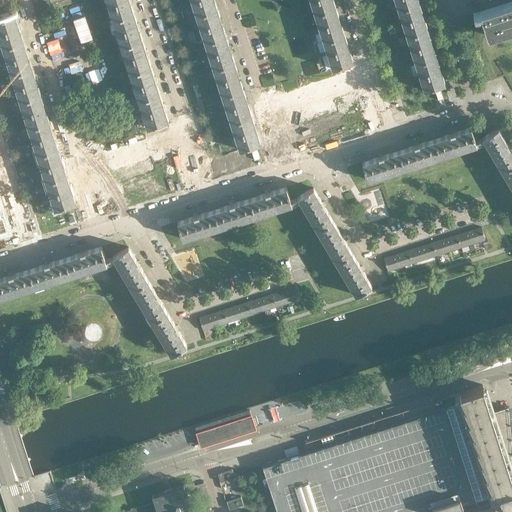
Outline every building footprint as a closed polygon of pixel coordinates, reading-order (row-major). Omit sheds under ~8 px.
[(132,13),(129,2),(128,0),(106,0),(113,19),(132,13)] [(216,8),(213,0),(191,0),(196,15),(216,8)] [(334,7),(331,0),(310,0),(314,14),(334,7)] [(417,2),(416,0),(394,0),(398,9),(417,2)] [(426,29),(422,18),(417,2),(398,9),(406,36),(426,29)] [(511,2),(480,13),(487,35),(511,26),(511,2)] [(343,34),(339,23),(334,7),(314,14),(323,41),(343,34)] [(224,35),(221,24),(216,8),(196,15),(205,41),(224,35)] [(22,40),(19,29),(14,13),(0,17),(0,38),(3,47),(22,40)] [(141,40),(137,29),(132,13),(113,19),(121,46),(141,40)] [(435,56),(431,45),(426,29),(406,36),(415,63),(435,56)] [(352,61),(348,50),(343,34),(323,41),(332,68),(352,61)] [(233,62),(229,51),(224,35),(205,41),(213,68),(233,62)] [(31,67),(27,56),(22,40),(3,47),(11,74),(31,67)] [(150,66),(146,55),(141,40),(121,46),(130,73),(150,66)] [(443,83),(440,72),(435,56),(415,63),(424,90),(443,83)] [(242,89),(238,77),(233,62),(213,68),(222,95),(242,89)] [(158,93),(155,82),(150,66),(130,73),(138,100),(158,93)] [(40,94),(36,83),(31,67),(11,74),(20,101),(40,94)] [(310,101),(284,109),(293,138),(368,114),(359,86),(333,94),(334,97),(311,104),(310,101)] [(250,116),(247,105),(242,89),(222,95),(230,122),(250,116)] [(167,121),(163,109),(158,93),(138,100),(147,127),(167,121)] [(48,121),(45,110),(40,94),(20,101),(28,127),(48,121)] [(259,143),(255,131),(250,116),(230,122),(239,149),(259,143)] [(57,148),(53,137),(48,121),(28,127),(37,154),(57,148)] [(476,144),(475,141),(470,127),(455,132),(453,130),(449,132),(449,134),(434,139),(440,156),(476,144)] [(511,163),(511,152),(509,147),(511,146),(508,142),(506,142),(498,128),(482,137),(502,170),(511,163)] [(440,156),(434,139),(419,144),(418,142),(413,143),(414,146),(398,150),(404,168),(440,156)] [(126,159),(99,168),(108,196),(184,172),(174,144),(148,152),(149,155),(127,162),(126,159)] [(65,175),(62,164),(57,148),(37,154),(46,181),(65,175)] [(256,149),(250,151),(253,160),(259,158),(256,149)] [(404,168),(398,150),(383,155),(382,153),(378,155),(378,157),(362,162),(368,179),(404,168)] [(511,163),(502,170),(511,187),(511,163)] [(74,202),(70,190),(65,175),(46,181),(54,208),(74,202)] [(291,204),(290,200),(286,187),(270,192),(269,189),(264,191),(265,193),(250,198),(255,215),(291,204)] [(332,220),(324,206),(326,205),(324,201),(321,202),(313,188),(298,197),(317,229),(332,220)] [(255,215),(250,198),(234,203),(233,201),(229,202),(229,205),(214,210),(219,227),(255,215)] [(0,210),(0,239),(9,237),(0,210)] [(219,227),(214,210),(198,215),(197,212),(193,214),(193,216),(177,221),(183,238),(219,227)] [(352,253),(343,239),(345,237),(343,233),(341,234),(332,220),(317,229),(336,262),(352,253)] [(485,239),(481,226),(469,230),(473,243),(485,239)] [(473,243),(469,230),(456,234),(460,247),(473,243)] [(460,247),(456,234),(444,238),(448,251),(460,247)] [(448,251),(444,238),(432,242),(436,255),(448,251)] [(436,255),(432,242),(420,246),(424,259),(436,255)] [(107,263),(105,259),(101,246),(85,251),(84,249),(80,250),(80,253),(65,258),(70,275),(107,263)] [(424,259),(420,246),(408,250),(412,263),(424,259)] [(148,280),(139,266),(141,264),(139,260),(137,261),(128,247),(113,256),(132,289),(148,280)] [(412,263),(408,250),(396,254),(400,267),(412,263)] [(371,285),(363,271),(364,269),(362,265),(360,266),(352,253),(336,262),(356,295),(371,285)] [(400,267),(396,254),(383,258),(387,271),(400,267)] [(70,275),(65,258),(49,262),(48,260),(44,262),(44,264),(29,269),(34,286),(70,275)] [(0,297),(34,286),(29,269),(14,274),(12,272),(8,273),(8,276),(0,278),(0,297)] [(167,312),(159,298),(161,296),(158,292),(156,293),(148,280),(132,289),(151,321),(167,312)] [(301,298),(296,286),(284,290),(288,302),(301,298)] [(288,302),(284,290),(272,294),(276,306),(288,302)] [(276,306),(272,294),(260,298),(264,310),(276,306)] [(264,310),(260,298),(247,301),(251,314),(264,310)] [(251,314),(247,301),(235,305),(239,318),(251,314)] [(239,318),(235,305),(223,309),(227,322),(239,318)] [(227,322),(223,309),(211,313),(215,326),(227,322)] [(186,345),(178,330),(180,329),(177,325),(175,326),(167,312),(151,321),(171,354),(186,345)] [(215,326),(211,313),(199,317),(203,330),(215,326)] [(511,511),(511,451),(508,406),(491,412),(482,384),(457,393),(413,406),(362,423),(349,427),(305,441),(308,450),(303,452),(296,454),(289,456),(262,465),(266,475),(269,487),(277,511),(434,511),(448,508),(449,511),(511,511)] [(255,428),(255,427),(254,426),(249,409),(195,427),(200,443),(200,445),(255,428)] [(235,477),(232,469),(217,473),(220,481),(235,477)] [(192,511),(188,497),(185,489),(184,485),(184,484),(171,489),(165,490),(152,495),(154,502),(138,507),(134,508),(131,509),(122,511),(121,511),(192,511)] [(243,504),(241,496),(226,501),(229,509),(238,506),(243,504)]
